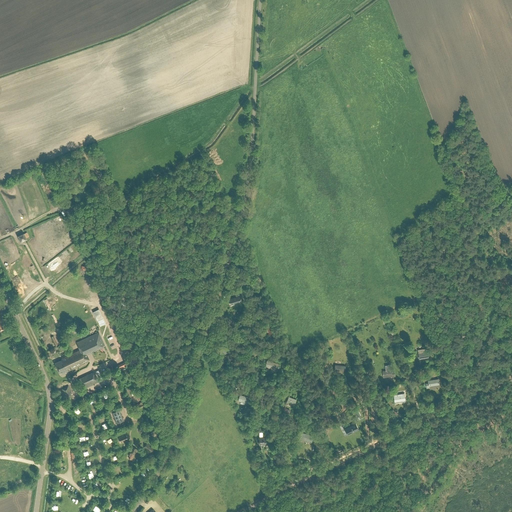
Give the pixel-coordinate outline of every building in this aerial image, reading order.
[(19,235),(22,241),(28,238),(25,232),(19,235)] [(228,300),(229,302),(229,303),(229,302),(230,305),(241,301),(243,299),(242,297),(240,296),(233,298),(228,300)] [(103,305),(102,306),(108,319),(111,317),(105,304),(103,305)] [(93,312),(100,326),(105,324),(99,310),(93,312)] [(263,327),(268,335),(274,331),(269,323),(263,327)] [(62,371),(63,373),(89,361),(85,353),(104,344),(99,332),(77,342),(80,349),(73,352),(73,353),(70,354),(70,353),(61,357),(62,360),(55,363),(59,373),(62,371)] [(229,355),(230,350),(222,346),(220,352),(229,355)] [(419,358),(428,357),(427,349),(423,350),(424,352),(418,353),(419,358)] [(278,369),(279,364),(267,361),(265,367),(269,368),(269,367),(278,369)] [(395,376),(395,372),(392,372),(391,367),(387,368),(388,370),(383,371),(384,377),(392,376),(392,377),(395,376)] [(78,379),(83,389),(98,381),(96,375),(95,376),(93,373),(78,379)] [(430,387),(440,385),(439,379),(428,381),(429,383),(426,384),(427,388),(430,388),(430,387)] [(71,391),(68,385),(62,389),(66,399),(72,396),(70,392),(71,391)] [(405,400),(405,394),(405,393),(397,394),(397,391),(394,392),(395,402),(405,400)] [(248,403),(249,397),(242,395),(240,395),(238,401),(240,401),(248,403)] [(294,405),(296,399),(288,397),(286,402),(294,405)] [(138,411),(146,408),(144,401),(140,402),(140,403),(138,404),(137,403),(135,404),(138,411)] [(119,410),(112,413),(116,423),(123,420),(119,410)] [(355,423),(344,428),(344,429),(345,429),(348,434),(347,435),(359,429),(358,429),(355,423),(356,423),(355,423)] [(311,442),(313,436),(301,432),(300,439),(311,442)]
